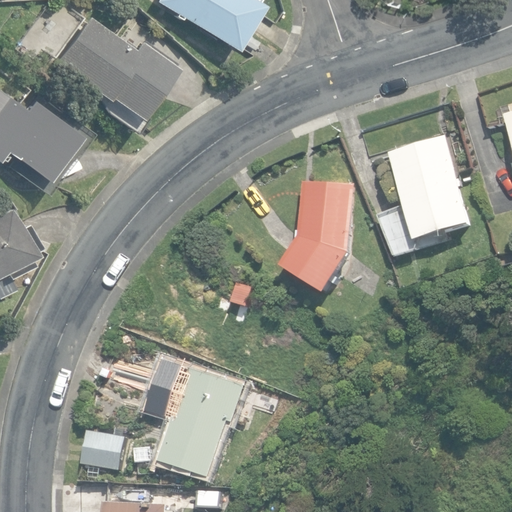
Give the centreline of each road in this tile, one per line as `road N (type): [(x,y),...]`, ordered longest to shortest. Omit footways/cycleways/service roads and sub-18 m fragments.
road 1 (residential): [(356,74),(301,92),(187,159),(123,230),(47,370),(28,511)]
road 2 (residential): [(511,23),(356,74)]
